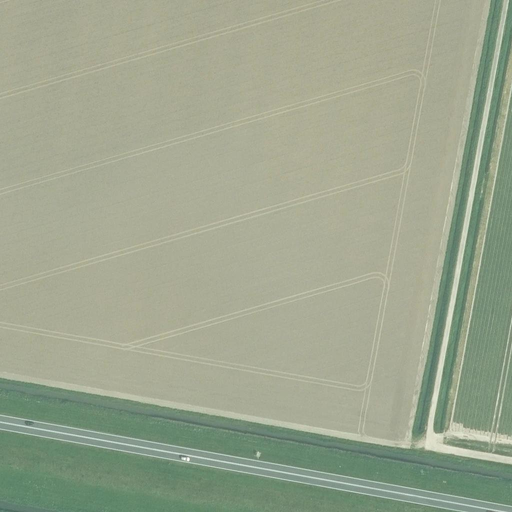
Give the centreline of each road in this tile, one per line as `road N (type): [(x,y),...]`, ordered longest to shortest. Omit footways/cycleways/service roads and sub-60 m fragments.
road 1 (track): [(511,459),(432,445),(429,431),(506,0)]
road 2 (trunk): [(498,511),(0,423)]
